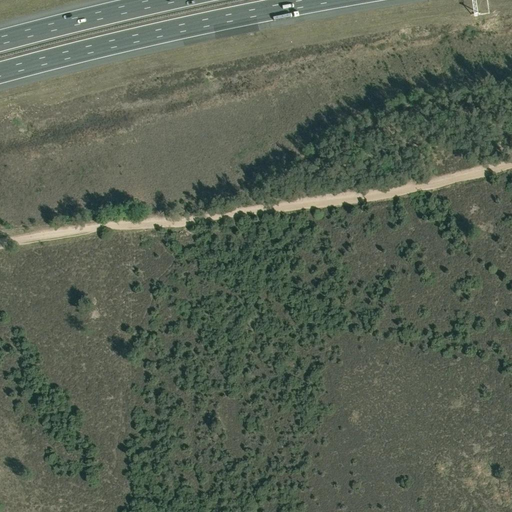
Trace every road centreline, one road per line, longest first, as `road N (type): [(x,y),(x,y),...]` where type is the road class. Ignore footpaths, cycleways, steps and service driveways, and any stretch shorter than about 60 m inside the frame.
road 1 (track): [(0,241),(323,202),(511,161)]
road 2 (motorway): [(0,73),(323,0)]
road 3 (motorway): [(169,0),(0,40)]
